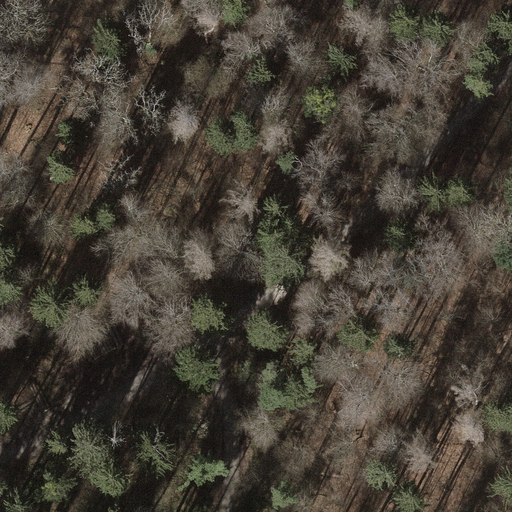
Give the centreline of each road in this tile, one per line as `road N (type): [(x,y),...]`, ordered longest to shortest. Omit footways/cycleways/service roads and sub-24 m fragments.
road 1 (track): [(511,70),(197,359),(43,446),(0,461)]
road 2 (track): [(197,359),(232,424),(225,511)]
